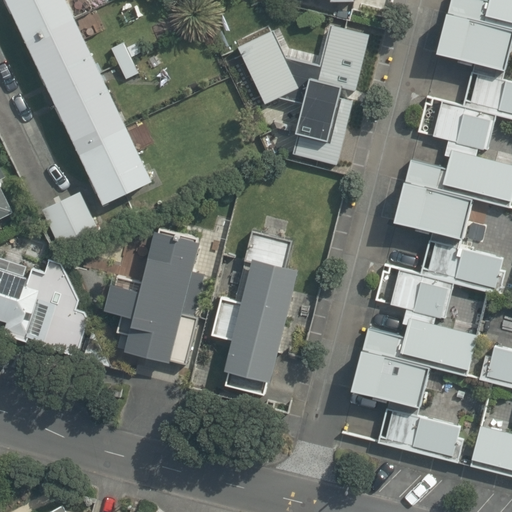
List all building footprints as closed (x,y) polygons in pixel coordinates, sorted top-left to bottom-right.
[(10,0),(107,202),(156,179),(70,0),(10,0)] [(511,0),(449,0),(435,56),(470,65),(460,103),(442,98),(433,131),(448,134),(444,150),(449,151),(445,164),(413,156),(395,226),(429,235),(420,269),(399,264),(390,300),(405,304),(401,318),(406,319),(403,332),(368,323),(351,391),(388,401),(379,435),(457,455),(463,432),(458,430),(461,419),(418,408),(420,401),(423,402),(433,362),(467,370),(477,329),(434,318),(436,310),(445,312),(455,277),(499,289),(506,264),(500,263),(503,252),(461,241),(463,231),(465,232),(475,193),(509,202),(511,191),(511,158),(478,149),(480,142),(487,144),(496,110),(511,114),(511,76),(503,74),(505,66),(507,66),(511,48),(511,0)] [(279,95),(303,101),(296,128),(301,129),(295,151),(337,162),(354,99),(338,95),(341,85),(356,89),(370,31),(331,21),(321,63),(286,55),(274,27),(238,44),(266,101),(279,95)] [(144,52),(140,42),(128,47),(126,42),(113,48),(120,63),(132,57),(144,52)] [(127,79),(139,73),(132,57),(120,63),(127,79)] [(0,219),(15,212),(0,181),(0,180),(7,177),(0,161),(0,219)] [(44,208),(62,247),(101,229),(83,191),(44,208)] [(228,381),(270,392),(302,269),(286,265),(293,238),(254,228),(236,297),(223,293),(213,332),(234,338),(226,368),(231,369),(228,381)] [(196,316),(207,273),(195,270),(202,241),(157,230),(144,282),(118,275),(116,283),(113,283),(106,310),(122,314),(118,331),(131,334),(127,350),(173,361),(173,360),(188,363),(199,317),(196,316)] [(79,301),(61,262),(50,259),(46,271),(33,267),(30,277),(0,268),(0,319),(8,322),(5,333),(78,355),(89,320),(86,312),(76,309),(79,301)] [(84,358),(111,367),(93,328),(84,358)] [(472,464),(511,474),(511,350),(496,346),(494,353),(487,352),(480,379),(511,387),(511,433),(482,426),(472,464)]
